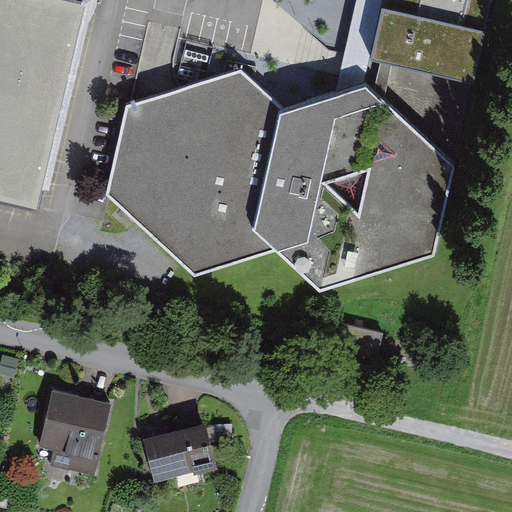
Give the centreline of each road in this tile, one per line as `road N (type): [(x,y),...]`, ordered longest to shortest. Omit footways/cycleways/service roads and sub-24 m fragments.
road 1 (residential): [(0,331),(279,395),(252,511)]
road 2 (track): [(511,449),(279,395)]
